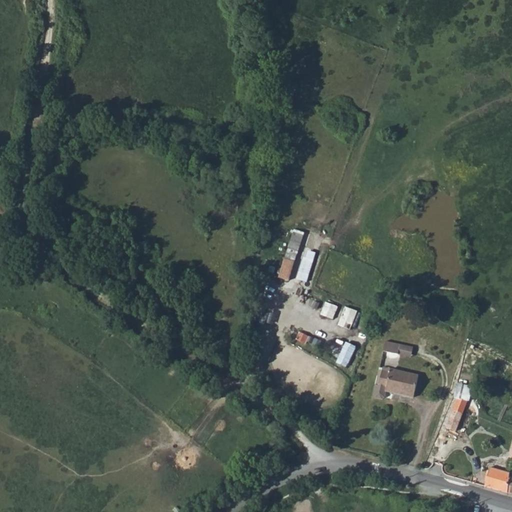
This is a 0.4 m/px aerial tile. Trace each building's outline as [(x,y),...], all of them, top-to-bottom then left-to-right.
[(295,265),(306,270),(314,252),(303,247),(295,265)] [(327,301),(322,313),(334,318),(339,305),(327,301)] [(345,308),(338,326),(350,330),(358,312),(345,308)] [(340,338),(335,349),(341,351),(346,341),(340,338)] [(347,341),(337,362),(348,367),(358,346),(347,341)] [(413,355),(414,344),(385,341),(383,361),(400,362),(400,354),(413,355)] [(382,385),(391,387),(390,392),(415,400),(422,379),(397,371),(395,374),(387,371),(382,385)] [(455,397),(471,401),(474,385),(458,382),(455,397)] [(444,429),(453,431),(461,407),(452,404),(444,429)] [(491,489),(511,494),(511,479),(509,479),(510,472),(496,470),(491,489)]
